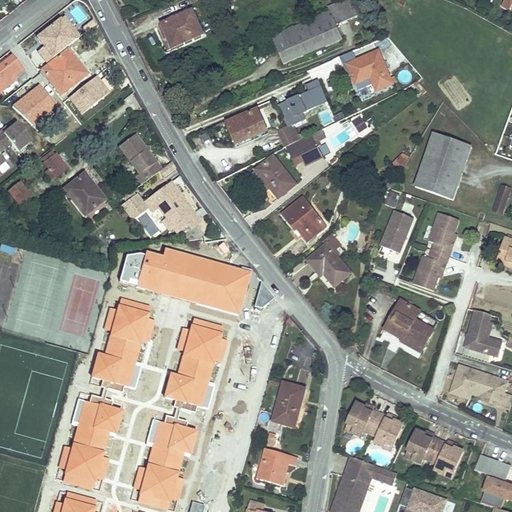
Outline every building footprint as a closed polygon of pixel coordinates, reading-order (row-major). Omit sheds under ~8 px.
[(343,40),(337,26),(361,16),(353,0),(346,0),(328,8),(330,13),(273,38),(285,65),(343,40)] [(511,0),(504,0),(502,5),(511,10),(511,8),(511,0)] [(203,35),(193,12),(160,26),(161,29),(157,31),(167,51),(203,35)] [(63,24),(36,36),(45,58),(73,46),(63,24)] [(88,75),(68,49),(41,71),(41,72),(39,73),(44,78),(46,76),(61,95),(88,75)] [(391,79),(384,63),(379,51),(347,64),(356,84),(370,78),(372,78),(374,81),(372,82),(376,91),(393,84),(391,79)] [(344,62),(355,59),(354,53),(342,56),(344,62)] [(0,87),(13,78),(23,70),(12,57),(0,66),(0,87)] [(395,77),(388,61),(388,62),(384,63),(391,79),(395,77)] [(95,77),(65,102),(79,118),(109,93),(95,77)] [(0,88),(3,92),(16,81),(13,78),(0,87),(0,88)] [(298,98),(277,109),(287,127),(305,121),(303,116),(326,105),(319,80),(294,92),(298,98)] [(173,91),(168,82),(164,84),(169,94),(173,91)] [(268,132),(258,109),(228,123),(237,144),(268,132)] [(323,114),(325,123),(332,122),(330,112),(323,114)] [(353,125),(362,137),(371,130),(362,118),(353,125)] [(2,131),(0,132),(0,142),(5,149),(11,144),(18,152),(32,141),(18,124),(9,130),(4,134),(2,131)] [(295,135),(292,128),(278,133),(282,141),(295,135)] [(326,140),(321,131),(311,136),(317,148),(321,146),(319,143),(326,140)] [(143,184),(162,170),(136,134),(117,148),(143,184)] [(298,142),(295,135),(282,141),(284,147),(298,142)] [(459,186),(472,148),(435,135),(422,173),(459,186)] [(317,148),(311,136),(294,145),(300,157),(317,148)] [(324,156),(330,153),(327,144),(320,147),(324,156)] [(322,158),(317,148),(300,157),(305,167),(322,158)] [(67,169),(56,155),(55,156),(52,152),(43,159),(47,163),(45,164),(49,170),(46,173),(51,180),(55,177),(55,178),(67,169)] [(403,168),(409,159),(402,155),(395,162),(403,168)] [(296,185),(274,157),(258,170),(271,188),(279,199),(296,185)] [(271,188),(258,170),(251,175),(264,193),(271,188)] [(105,200),(94,186),(92,188),(88,182),(90,181),(84,173),(64,189),(85,216),(105,200)] [(459,186),(422,173),(417,187),(454,200),(459,186)] [(31,197),(21,183),(9,192),(20,206),(31,197)] [(172,183),(147,204),(154,213),(160,208),(170,220),(166,223),(173,231),(176,229),(180,233),(190,224),(194,229),(204,221),(183,197),(180,199),(178,196),(181,194),(172,183)] [(503,214),(511,190),(503,187),(495,211),(503,214)] [(395,209),(401,196),(391,191),(385,204),(395,209)] [(326,227),(304,199),(283,215),(295,230),(298,228),(308,241),(326,227)] [(394,211),(380,247),(401,255),(415,220),(394,211)] [(453,234),(456,220),(436,213),(427,242),(432,244),(430,251),(439,254),(445,256),(451,240),(453,234)] [(372,251),(376,229),(371,228),(370,233),(367,250),(372,251)] [(342,246),(334,236),(326,242),(325,242),(328,246),(337,258),(341,256),(337,251),(342,246)] [(511,241),(507,239),(506,239),(499,259),(511,264),(511,241)] [(351,275),(337,258),(328,246),(308,261),(321,277),(325,274),(335,287),(351,275)] [(203,270),(200,248),(148,257),(151,278),(203,270)] [(445,256),(439,254),(430,251),(427,259),(422,257),(413,286),(434,292),(438,278),(440,273),(445,256)] [(434,331),(415,320),(420,312),(402,302),(386,330),(395,336),(397,333),(405,337),(402,342),(421,353),(434,331)] [(476,311),(465,348),(499,358),(503,343),(489,339),(493,324),(490,323),(492,316),(476,311)] [(358,347),(352,343),(350,348),(357,353),(358,347)] [(508,381),(458,366),(450,391),(469,397),(470,395),(477,397),(476,400),(496,406),(497,403),(501,404),(504,395),(508,381)] [(301,409),(307,390),(284,383),(273,423),(283,426),(285,422),(294,425),(299,408),(301,409)] [(497,403),(496,406),(510,410),(511,402),(511,397),(504,395),(501,404),(497,403)] [(371,435),(380,414),(373,410),(371,413),(363,409),(364,406),(357,403),(347,425),(353,428),(351,434),(361,439),(364,432),(371,435)] [(373,410),(374,407),(366,403),(364,406),(363,409),(371,413),(373,410)] [(294,425),(285,422),(283,426),(296,430),(301,409),(299,408),(294,425)] [(395,417),(388,413),(386,416),(385,419),(393,423),(394,420),(395,417)] [(394,446),(404,425),(394,420),(393,423),(385,419),(386,416),(380,414),(371,435),(376,438),(374,443),(384,448),(386,443),(394,446)] [(351,434),(353,428),(347,425),(344,430),(351,434)] [(431,463),(441,442),(434,438),(433,440),(425,436),(427,435),(418,430),(407,453),(414,456),(412,461),(422,466),(425,460),(431,463)] [(434,438),(436,435),(428,431),(427,435),(425,436),(433,440),(434,438)] [(457,444),(450,440),(448,445),(447,446),(455,450),(456,448),(457,444)] [(454,473),(463,451),(456,448),(455,450),(447,446),(448,445),(441,442),(431,463),(437,465),(435,471),(444,475),(447,469),(454,473)] [(391,452),(394,446),(386,443),(384,448),(391,452)] [(287,472),(289,465),(295,467),(297,459),(283,454),(283,456),(278,455),(279,453),(266,450),(257,479),(281,486),(285,471),(287,472)] [(506,481),(511,467),(481,456),(476,471),(506,481)] [(359,461),(350,458),(339,489),(342,489),(341,492),(338,491),(331,511),(359,511),(371,478),(393,486),(397,474),(391,472),(359,461)] [(451,478),(454,473),(447,469),(444,475),(451,478)] [(511,485),(505,483),(487,477),(482,490),(511,501),(511,485)] [(414,488),(406,511),(409,511),(444,511),(448,500),(414,488)] [(262,511),(265,504),(252,501),(248,511),(262,511)]
